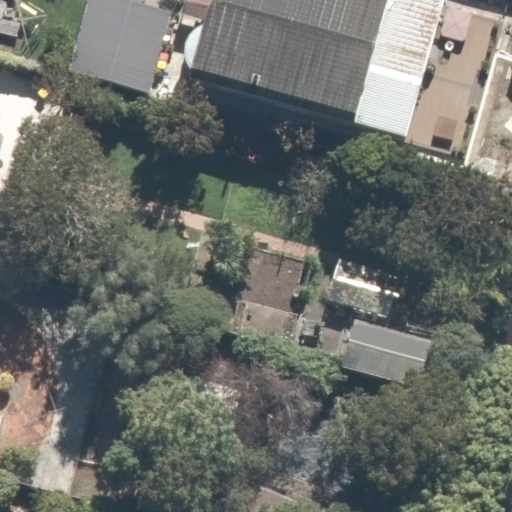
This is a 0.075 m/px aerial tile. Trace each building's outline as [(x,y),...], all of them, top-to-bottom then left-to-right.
[(219,0),(197,83),(428,146),(466,6),(445,0),(219,0)] [(166,21),(91,1),(70,78),(146,98),(166,21)] [(0,163),(19,92),(0,87),(0,163)] [(429,275),(345,253),(332,303),(416,325),(429,275)] [(439,342),(353,321),(340,376),(426,397),(439,342)]
